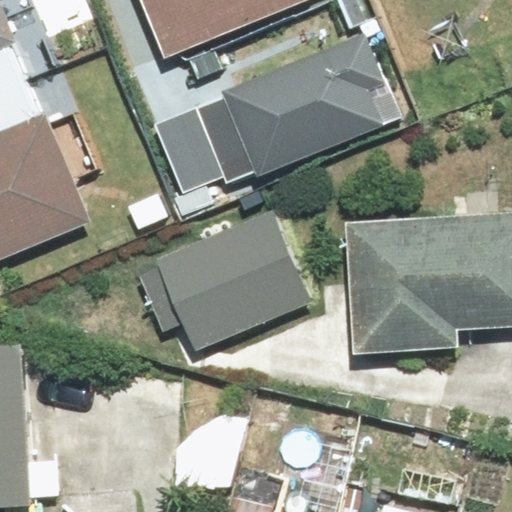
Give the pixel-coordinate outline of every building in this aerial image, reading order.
[(8,0),(0,0),(0,54),(26,44),(8,0)] [(146,0),(173,66),(325,5),(322,0),(146,0)] [(233,84),(267,170),(411,113),(377,27),(233,84)] [(58,117),(0,139),(0,257),(98,220),(58,117)] [(168,262),(205,347),(329,293),(291,208),(168,262)] [(511,215),(356,224),(363,363),(468,357),(467,333),(511,330),(511,215)] [(0,341),(0,494),(43,493),(38,340),(0,341)] [(345,511),(349,490),(446,507),(455,456),(420,450),(423,431),(338,416),(328,476),(285,469),(277,511),(345,511)]
